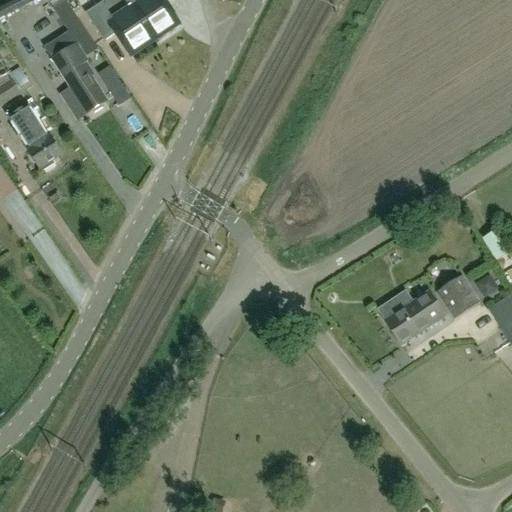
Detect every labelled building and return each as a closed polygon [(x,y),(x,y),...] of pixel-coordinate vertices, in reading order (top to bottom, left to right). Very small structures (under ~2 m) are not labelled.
[(0,21),(40,0),(15,0),(0,8),(0,21)] [(87,62),(85,59),(99,50),(68,0),(67,0),(54,9),(68,33),(45,48),(53,62),(87,115),(107,102),(83,64),(87,62)] [(134,0),(129,4),(155,44),(180,28),(165,5),(172,0),(134,0)] [(155,44),(129,4),(112,14),(106,4),(86,17),(104,44),(116,37),(130,60),(155,44)] [(109,67),(98,74),(118,107),(130,99),(109,67)] [(0,107),(31,88),(19,70),(8,77),(12,82),(0,89),(0,107)] [(27,151),(39,170),(63,156),(50,136),(49,137),(39,122),(41,121),(36,112),(34,114),(29,106),(17,114),(14,109),(5,115),(8,119),(9,119),(13,127),(11,128),(17,137),(22,134),(31,149),(27,151)] [(511,252),(511,247),(500,228),(482,240),(496,262),(511,252)] [(12,239),(0,248),(0,267),(21,294),(42,278),(12,239)] [(462,276),(436,294),(449,314),(476,296),(462,276)] [(36,289),(25,296),(34,311),(45,304),(36,289)] [(405,293),(378,311),(385,322),(401,346),(430,327),(430,326),(443,318),(428,294),(412,304),(405,293)] [(511,295),(488,310),(510,345),(510,346),(511,344),(511,295)]
